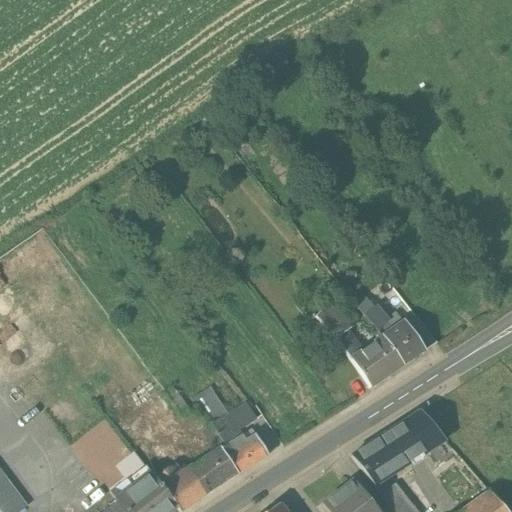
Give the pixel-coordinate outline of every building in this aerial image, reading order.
[(345,291),(336,298),(339,304),(348,296),(345,291)] [(384,325),(362,299),(355,304),(376,330),(384,325)] [(339,326),(325,309),(315,319),(328,335),(339,326)] [(404,326),(395,318),(384,325),(376,330),(381,337),(383,339),(403,367),(423,353),(404,326)] [(436,344),(416,318),(404,326),(423,353),(436,344)] [(361,354),(339,326),(328,335),(332,341),(334,340),(369,389),(403,367),(383,339),(373,347),(361,354)] [(197,408),(188,414),(186,411),(180,416),(170,402),(162,392),(139,409),(159,437),(176,424),(179,428),(184,424),(191,433),(186,436),(190,441),(209,426),(205,419),(197,408)] [(186,411),(176,397),(170,402),(180,416),(186,411)] [(214,413),(206,402),(197,408),(205,419),(214,413)] [(159,437),(139,409),(131,416),(129,413),(125,416),(127,419),(114,429),(134,451),(147,468),(155,480),(171,469),(151,443),(159,437)] [(444,443),(419,413),(400,426),(422,457),(439,446),(444,443)] [(133,453),(104,416),(87,428),(97,442),(101,439),(120,463),(133,453)] [(239,437),(235,439),(220,419),(209,426),(216,435),(224,447),(232,459),(226,463),(237,475),(266,457),(252,437),(244,443),(239,437)] [(400,426),(350,458),(378,493),(390,508),(400,501),(390,491),(383,487),(380,483),(422,457),(400,426)] [(216,435),(208,440),(217,452),(224,447),(216,435)] [(453,453),(444,443),(439,446),(448,457),(453,453)] [(226,463),(217,452),(192,468),(210,493),(237,475),(226,463)] [(155,480),(147,468),(127,482),(133,490),(115,502),(118,506),(122,511),(174,511),(177,510),(155,480)] [(183,511),(210,493),(192,468),(178,479),(171,469),(155,480),(177,510),(178,511),(183,511)] [(21,511),(26,509),(0,475),(0,511),(21,511)] [(375,511),(367,501),(353,483),(322,507),(326,511),(375,511)] [(378,493),(367,501),(375,511),(388,511),(392,510),(390,508),(378,493)] [(504,511),(489,495),(465,511),(504,511)]
